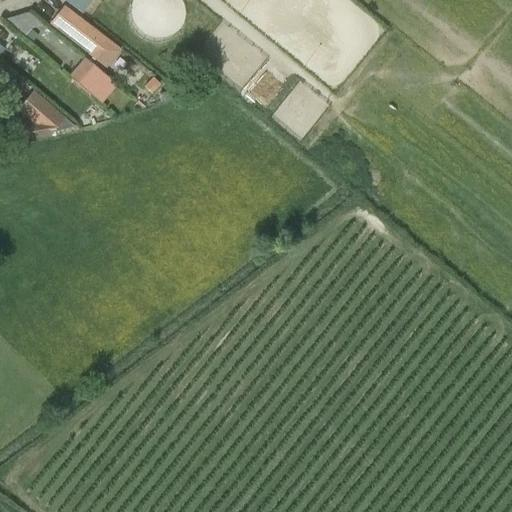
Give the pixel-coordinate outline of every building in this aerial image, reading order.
[(62,0),(79,11),(86,0),(62,0)] [(30,43),(45,27),(23,5),(7,22),(30,43)] [(66,5),(51,23),(86,51),(101,33),(66,5)] [(121,49),(103,35),(88,54),(105,68),(121,49)] [(117,85),(84,58),(69,77),(101,104),(117,85)] [(75,128),(34,93),(19,110),(38,127),(28,129),(30,139),(75,128)]
